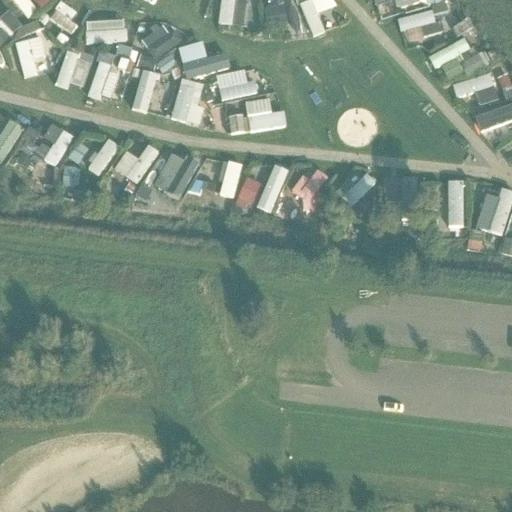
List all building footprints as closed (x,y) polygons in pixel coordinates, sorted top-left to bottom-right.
[(218,0),(215,26),(230,28),(233,0),(218,0)] [(328,0),(308,0),(311,13),(330,8),(328,0)] [(45,20),(48,23),(50,20),(69,36),(77,27),(54,9),(45,20)] [(418,30),(434,29),(432,11),(398,14),(401,44),(419,42),(418,30)] [(0,35),(4,39),(9,33),(0,24),(0,35)] [(155,57),(166,33),(153,27),(142,52),(155,57)] [(83,45),(124,44),(124,28),(83,29),(83,45)] [(38,35),(12,41),(21,80),(36,77),(33,61),(43,59),(38,35)] [(425,54),(431,71),(460,60),(454,44),(425,54)] [(54,87),(69,89),(76,53),(61,50),(54,87)] [(195,79),(220,74),(217,61),(204,63),(202,55),(191,57),(195,79)] [(116,68),(94,63),(86,97),(108,102),(116,68)] [(220,101),(249,94),(243,70),(214,77),(220,101)] [(453,101),(475,98),(473,89),(490,86),(488,75),(450,81),(453,101)] [(196,105),(200,83),(178,79),(169,121),(197,126),(201,106),(196,105)] [(284,132),(281,111),(269,113),(267,98),(242,101),(246,136),(284,132)] [(478,133),(511,128),(511,106),(475,112),(478,133)] [(6,118),(0,128),(0,153),(4,155),(20,125),(6,118)] [(41,139),(39,138),(30,156),(19,151),(10,171),(23,177),(32,158),(56,169),(72,135),(48,124),(41,139)] [(106,138),(84,168),(97,178),(119,148),(106,138)] [(135,158),(125,151),(112,169),(133,185),(157,152),(146,144),(135,158)] [(215,198),(231,202),(241,164),(225,160),(215,198)] [(271,209),(286,171),(271,165),(257,203),(271,209)] [(294,175),(289,197),(279,194),(273,216),(291,221),(297,201),(310,205),(319,172),(312,170),(310,179),(294,175)] [(231,210),(244,215),(257,184),(244,179),(231,210)] [(446,207),(423,208),(424,238),(462,236),(460,180),(445,180),(446,207)] [(511,191),(497,187),(485,234),(501,238),(511,196),(511,191)] [(397,204),(396,188),(381,189),(382,205),(397,204)]
